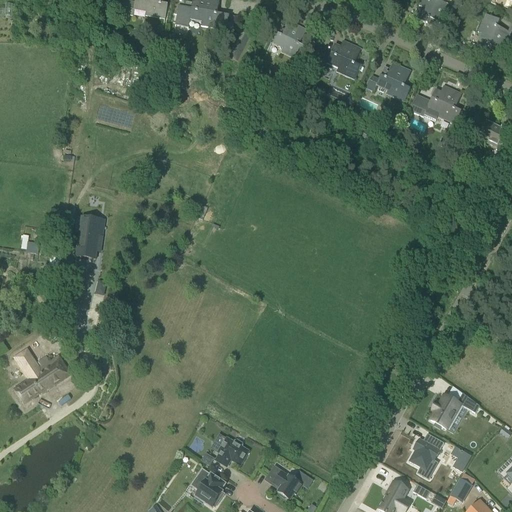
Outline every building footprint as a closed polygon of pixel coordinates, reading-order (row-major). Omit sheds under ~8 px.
[(135,0),(135,3),(134,12),(146,14),(145,18),(165,21),(168,5),(162,4),(162,0),(135,0)] [(199,0),(198,5),(192,4),(180,2),(175,27),(188,29),(190,22),(202,24),(201,28),(226,32),(225,37),(226,37),(229,17),(217,15),(219,0),(199,0)] [(454,20),(457,11),(461,0),(453,0),(452,4),(451,4),(450,5),(449,6),(438,1),(438,0),(421,0),(419,7),(422,9),(417,20),(409,16),(409,17),(430,26),(436,29),(438,23),(444,26),(448,17),(449,18),(449,17),(448,17),(450,14),(455,16),(453,20),(454,20)] [(133,17),(134,12),(123,10),(124,2),(118,1),(116,15),(122,16),(133,17)] [(492,47),(497,50),(509,55),(511,47),(511,27),(510,27),(508,33),(497,28),(500,21),(486,15),(477,33),(481,35),(476,46),(468,43),(489,53),(492,47)] [(272,44),(281,49),(283,50),(281,54),(298,63),(305,49),(300,46),(305,35),(307,32),(289,23),(286,29),(284,32),(279,29),(267,52),(268,52),(272,44)] [(333,49),(329,58),(318,52),(310,68),(323,73),(326,66),(338,71),(336,74),(354,82),(361,68),(355,65),(360,54),(359,54),(361,51),(343,42),(339,52),(334,49),(333,49)] [(373,94),(376,88),(387,93),(386,96),(404,104),(410,90),(405,88),(410,77),(409,76),(411,73),(393,65),(389,74),(383,71),(379,80),(373,78),(367,92),(373,94)] [(288,94),(292,86),(282,81),(279,89),(288,94)] [(435,125),(436,123),(438,119),(455,127),(461,113),(455,110),(460,99),(462,95),(444,87),(440,96),(434,94),(435,94),(434,94),(430,103),(416,97),(409,113),(423,119),(435,125)] [(487,124),(478,142),(504,153),(502,156),(503,157),(511,136),(511,135),(503,132),(504,131),(502,130),(501,131),(499,130),(495,128),(487,124)] [(443,139),(440,144),(439,147),(449,152),(450,149),(452,144),(443,139)] [(81,218),(76,259),(96,262),(98,246),(102,247),(105,221),(81,218)] [(42,256),(51,258),(50,266),(56,267),(56,270),(59,270),(62,250),(61,249),(44,247),(42,256)] [(181,258),(184,251),(182,250),(177,248),(173,255),(181,259),(181,258)] [(70,375),(64,367),(58,357),(43,367),(40,362),(38,363),(29,349),(13,360),(29,383),(15,392),(24,406),(70,375)] [(442,428),(446,431),(461,406),(445,397),(440,406),(436,404),(432,411),(436,413),(431,422),(435,425),(434,427),(440,431),(442,428)] [(423,443),(420,441),(415,449),(417,450),(410,463),(427,473),(433,463),(434,463),(444,445),(427,436),(423,443)] [(220,455),(216,462),(227,469),(231,462),(240,467),(249,453),(241,448),(242,447),(242,445),(237,442),(235,443),(234,444),(227,440),(218,454),(220,455)] [(205,457),(200,464),(209,470),(214,462),(205,457)] [(511,458),(497,473),(504,480),(507,476),(511,481),(511,485),(506,491),(511,496),(511,458)] [(267,480),(280,490),(278,494),(280,496),(281,498),(285,501),(287,500),(290,502),(294,496),(296,497),(303,487),(289,477),(288,478),(275,469),(267,480)] [(210,477),(202,471),(191,487),(199,493),(196,498),(196,499),(195,500),(203,506),(204,504),(212,510),(213,508),(215,509),(219,503),(218,502),(222,495),(220,493),(225,486),(211,476),(210,477)] [(461,482),(460,481),(451,497),(462,504),(472,488),(471,487),(461,482)] [(407,491),(393,483),(378,510),(381,511),(394,511),(395,511),(396,511),(404,511),(410,504),(402,500),(407,491)] [(457,501),(451,497),(447,504),(453,508),(457,501)] [(489,511),(480,502),(469,511),(489,511)]
